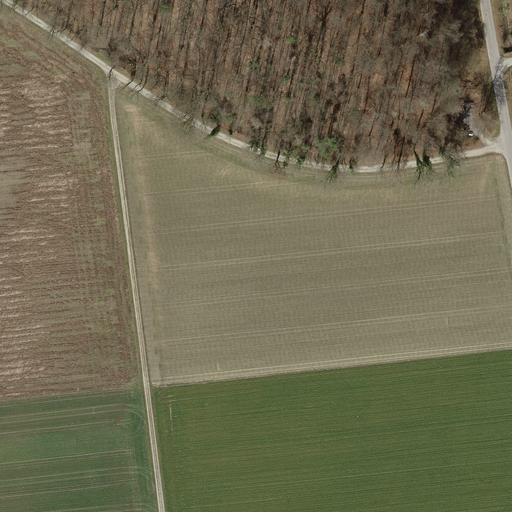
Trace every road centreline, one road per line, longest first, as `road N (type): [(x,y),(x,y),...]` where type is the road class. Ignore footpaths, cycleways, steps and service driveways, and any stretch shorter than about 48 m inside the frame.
road 1 (track): [(509,147),(386,167),(282,158),(191,120),(1,0)]
road 2 (track): [(160,511),(111,71)]
road 3 (track): [(511,158),(483,0)]
